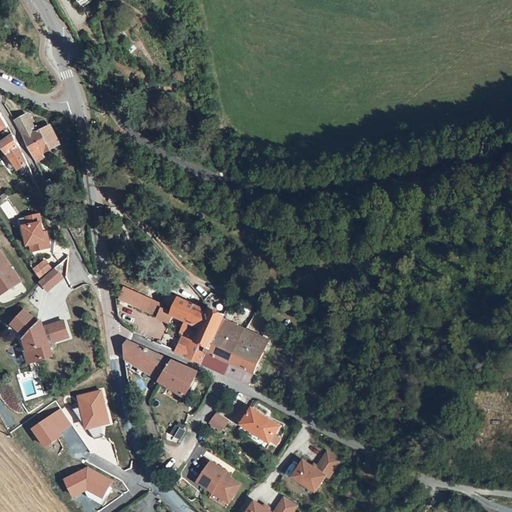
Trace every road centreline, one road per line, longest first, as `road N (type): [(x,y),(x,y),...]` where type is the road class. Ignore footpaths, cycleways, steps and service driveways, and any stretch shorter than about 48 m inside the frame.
road 1 (tertiary): [(58,34),(146,143),(219,183),(286,201),(353,200),(511,157)]
road 2 (tertiary): [(184,511),(135,439),(107,293)]
road 3 (unclassified): [(0,103),(97,293),(107,293)]
road 4 (tertiary): [(107,293),(75,98)]
